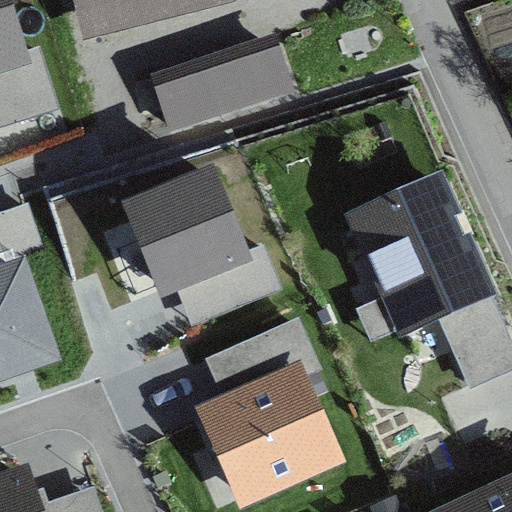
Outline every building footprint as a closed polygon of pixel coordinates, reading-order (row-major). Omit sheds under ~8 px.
[(3,0),(0,0),(0,69),(23,62),(3,0)] [(60,0),(73,47),(221,7),(219,0),(60,0)] [(287,90),(271,44),(158,81),(174,128),(287,90)] [(246,262),(211,177),(129,210),(164,295),(246,262)] [(489,297),(440,185),(355,222),(405,334),(489,297)] [(23,261),(0,269),(0,376),(56,357),(23,261)] [(338,464),(297,373),(204,415),(244,506),(338,464)] [(0,511),(36,511),(24,477),(0,485),(0,511)] [(511,511),(511,486),(455,511),(511,511)]
